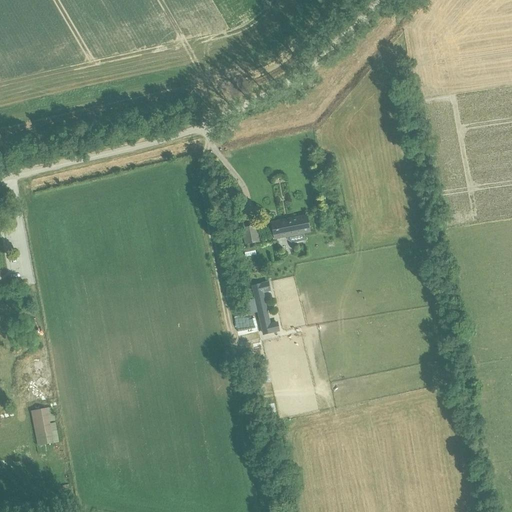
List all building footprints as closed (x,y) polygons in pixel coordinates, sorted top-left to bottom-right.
[(272,223),(275,239),(310,232),(307,216),(272,223)] [(243,229),(246,245),(259,242),(256,226),(243,229)] [(268,283),(253,286),(264,334),(279,331),(278,324),(269,326),(261,291),(270,289),(268,283)] [(249,299),(239,301),(242,314),(251,312),(249,299)] [(266,359),(253,362),(249,363),(254,386),(257,385),(271,382),(266,359)] [(34,411),(38,434),(40,446),(60,443),(53,408),(34,411)] [(32,455),(19,458),(21,465),(34,463),(32,455)]
